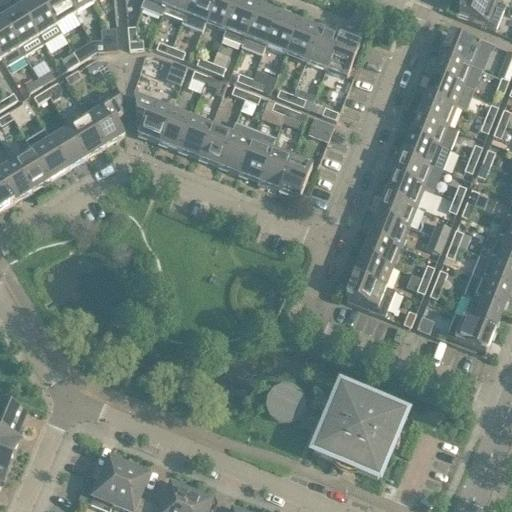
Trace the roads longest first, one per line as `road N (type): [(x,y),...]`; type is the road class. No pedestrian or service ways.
road 1 (residential): [(0,245),(132,169),(324,241)]
road 2 (residential): [(510,402),(302,317),(324,241)]
road 3 (residential): [(337,510),(66,398)]
road 4 (residential): [(324,241),(423,0)]
road 5 (residential): [(18,511),(66,398)]
